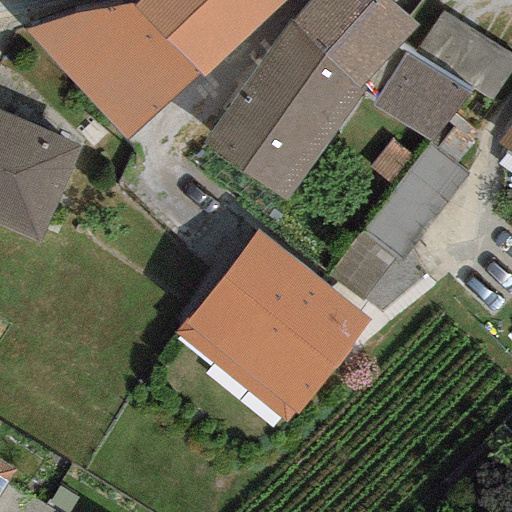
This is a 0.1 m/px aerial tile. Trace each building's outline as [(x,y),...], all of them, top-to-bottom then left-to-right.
[(147,0),(138,11),(132,18),(196,84),(201,88),(295,0),(147,0)] [(373,0),(318,0),(290,30),(361,95),(417,35),(373,0)] [(138,11),(24,34),(126,149),(196,84),(132,18),(138,11)] [(290,30),(205,151),(280,217),(364,98),(361,95),(290,30)] [(468,100),(407,60),(370,114),(436,149),(468,100)] [(78,154),(0,120),(0,236),(37,253),(78,154)] [(511,126),(494,148),(511,163),(511,126)] [(365,333),(253,240),(177,332),(289,424),(365,333)] [(0,481),(14,460),(0,450),(0,481)] [(511,511),(511,502),(501,511),(511,511)]
